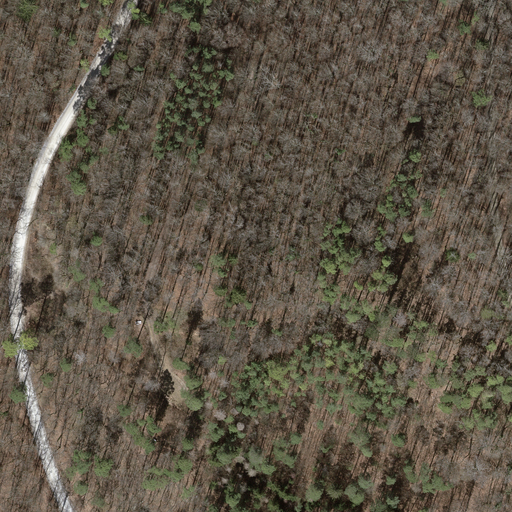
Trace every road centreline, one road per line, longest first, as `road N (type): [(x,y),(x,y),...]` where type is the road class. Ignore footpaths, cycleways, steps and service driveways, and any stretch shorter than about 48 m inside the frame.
road 1 (track): [(211,0),(173,213),(148,282),(147,326),(190,409),(294,511)]
road 2 (track): [(134,0),(27,218),(14,275),(34,412),(70,511)]
road 3 (track): [(498,0),(511,272)]
